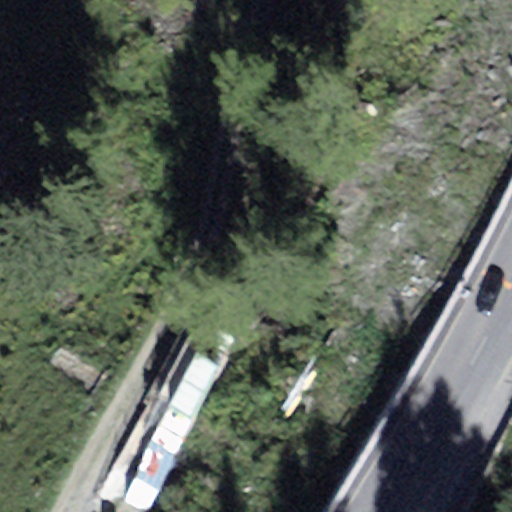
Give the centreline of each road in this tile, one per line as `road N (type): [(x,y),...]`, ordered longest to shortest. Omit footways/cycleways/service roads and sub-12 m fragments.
road 1 (track): [(79,511),(194,280),(275,0)]
road 2 (primary): [(412,511),(511,329)]
